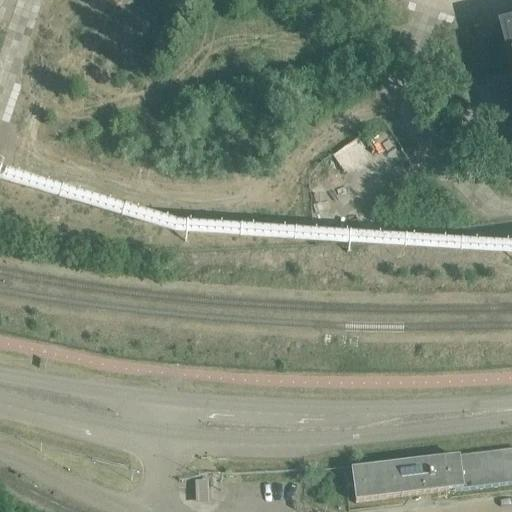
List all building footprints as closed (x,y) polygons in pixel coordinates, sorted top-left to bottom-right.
[(508,28),(499,31),(507,66),(511,65),(511,92),(501,96),(502,97),(510,130),(511,137),(511,139),(511,138),(511,28),(508,29),(508,28)] [(0,228),(95,243),(98,209),(6,195),(0,228)] [(216,219),(98,209),(95,243),(217,254),(314,246),(311,212),(216,219)] [(464,489),(511,483),(511,451),(501,452),(460,457),(464,489)] [(460,457),(352,471),(356,503),(464,489),(460,457)] [(197,485),(198,503),(207,502),(207,484),(197,485)]
